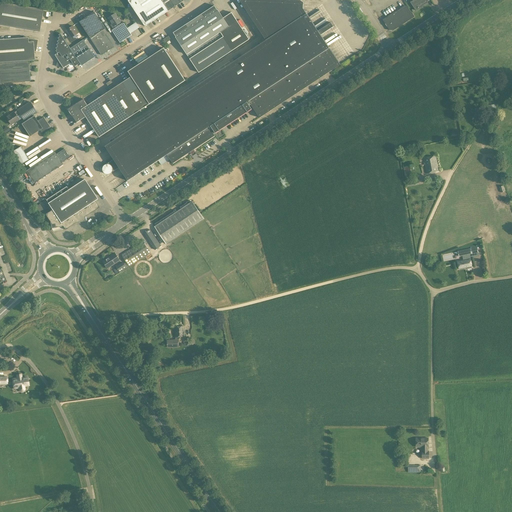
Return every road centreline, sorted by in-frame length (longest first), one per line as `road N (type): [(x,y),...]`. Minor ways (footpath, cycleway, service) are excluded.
road 1 (unclassified): [(93,321),(212,311),(387,268),(417,268)]
road 2 (tertiary): [(126,221),(389,47)]
road 3 (secondary): [(219,511),(93,321)]
road 4 (unclassified): [(438,511),(433,293)]
road 5 (unclassified): [(417,268),(423,233),(456,163),(511,94)]
road 6 (unclassified): [(94,511),(58,404),(15,349)]
road 7 (unclassified): [(76,82),(202,0)]
road 8 (unclassified): [(126,221),(47,101)]
